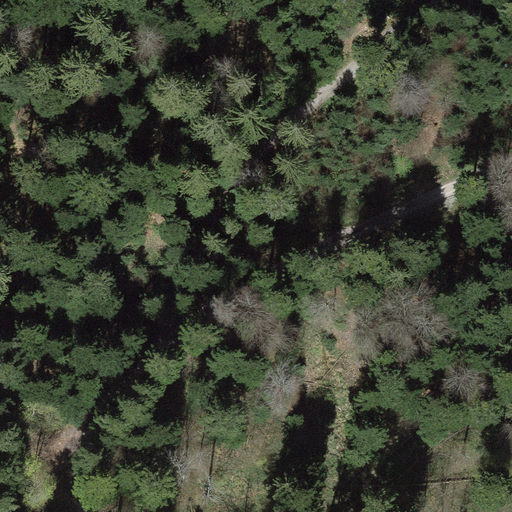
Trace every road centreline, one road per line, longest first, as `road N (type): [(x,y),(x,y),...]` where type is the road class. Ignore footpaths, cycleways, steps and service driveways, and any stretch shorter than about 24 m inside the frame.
road 1 (track): [(511,160),(335,240),(159,339),(97,417),(79,460),(76,511)]
road 2 (track): [(159,339),(241,191),(283,138),(430,0)]
